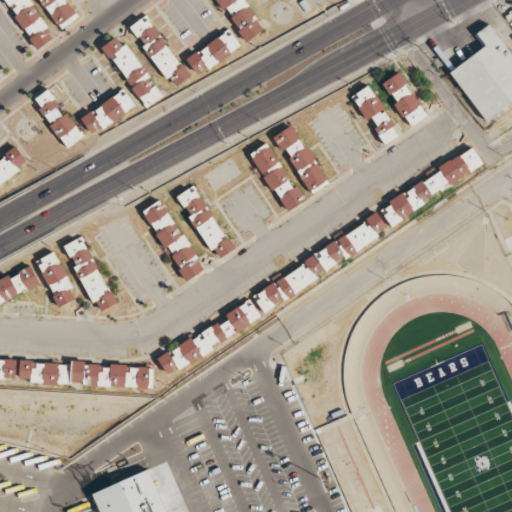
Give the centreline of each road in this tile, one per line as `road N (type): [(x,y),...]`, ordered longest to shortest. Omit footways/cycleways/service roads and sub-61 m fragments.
road 1 (residential): [(460,113),(149,326),(116,333),(0,325)]
road 2 (primary): [(113,185),(465,0)]
road 3 (residential): [(194,389),(511,173)]
road 4 (primary): [(391,0),(92,168)]
road 5 (residential): [(0,102),(134,0)]
road 6 (residential): [(403,33),(490,154)]
road 7 (primary): [(0,246),(113,185)]
